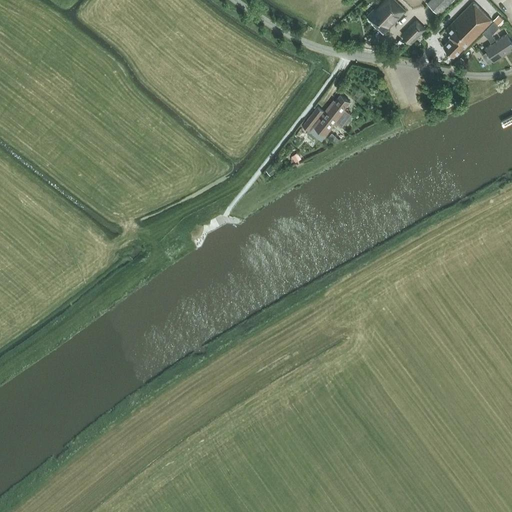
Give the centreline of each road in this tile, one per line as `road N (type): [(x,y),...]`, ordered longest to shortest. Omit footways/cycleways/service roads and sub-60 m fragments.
road 1 (residential): [(511,71),(468,76),(344,55)]
road 2 (unclassified): [(344,55),(302,42),(233,0)]
